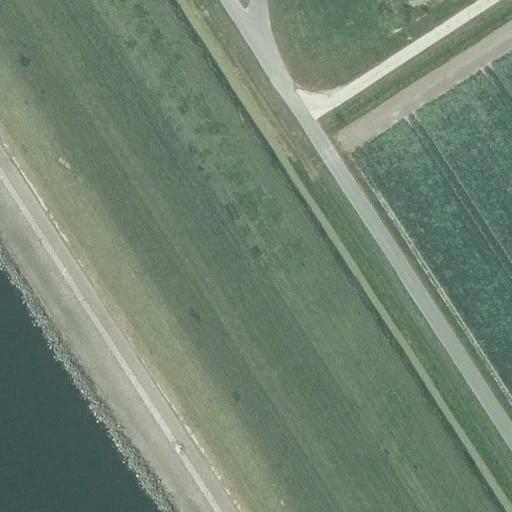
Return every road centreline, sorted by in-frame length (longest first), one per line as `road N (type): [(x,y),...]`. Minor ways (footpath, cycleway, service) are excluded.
road 1 (unclassified): [(228,511),(0,156)]
road 2 (unknown): [(305,122),(497,0)]
